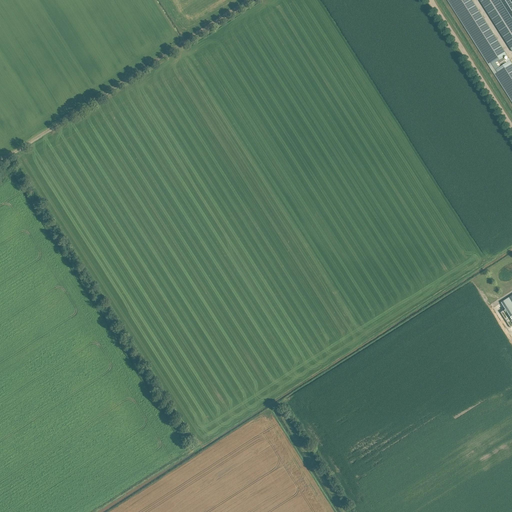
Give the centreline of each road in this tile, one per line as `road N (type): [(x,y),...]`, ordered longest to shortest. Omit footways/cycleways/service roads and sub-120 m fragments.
road 1 (track): [(0,164),(256,0)]
road 2 (track): [(511,130),(430,0)]
